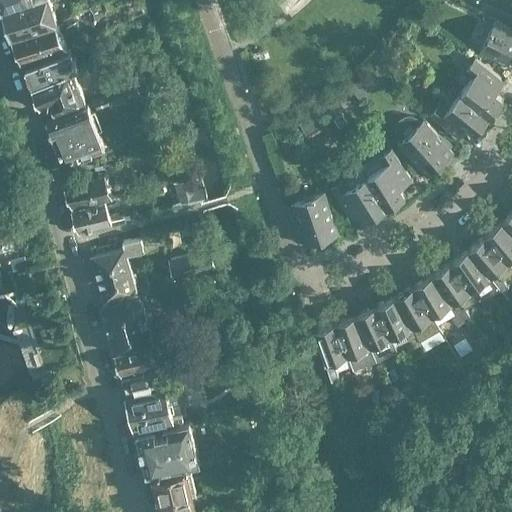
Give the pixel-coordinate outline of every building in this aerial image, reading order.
[(30,0),(0,0),(0,3),(2,9),(30,0)] [(50,0),(30,0),(2,9),(10,36),(57,22),(50,0)] [(511,66),(511,27),(495,19),(480,50),(511,66)] [(66,49),(57,23),(11,38),(21,64),(66,49)] [(31,86),(73,70),(77,68),(73,58),(61,63),(57,55),(24,68),(31,86)] [(495,92),(504,81),(475,58),(466,69),(474,76),(460,92),(489,115),(503,97),(495,92)] [(85,101),(73,71),(73,70),(31,86),(40,107),(50,103),(54,114),(85,101)] [(489,115),(460,92),(446,109),(439,103),(430,113),(459,137),(467,126),(475,132),(489,115)] [(105,145),(99,132),(103,130),(95,112),(91,114),(87,104),(45,121),(56,147),(61,159),(65,161),(105,145)] [(300,120),(308,133),(325,123),(317,110),(300,120)] [(453,152),(423,119),(397,142),(427,175),(453,152)] [(131,158),(129,148),(111,153),(114,163),(131,158)] [(411,179),(391,148),(379,155),(385,163),(366,175),(386,206),(405,195),(400,187),(411,179)] [(112,196),(105,172),(68,182),(65,186),(72,207),(112,196)] [(386,206),(366,175),(348,187),(343,178),(331,186),(351,218),(362,210),(367,218),(386,206)] [(338,233),(324,191),(291,202),(305,244),(338,233)] [(108,216),(103,200),(72,210),(78,230),(111,222),(110,221),(119,218),(117,213),(108,216)] [(511,210),(502,221),(511,231),(511,210)] [(511,231),(502,221),(485,235),(508,261),(511,257),(511,231)] [(496,271),(508,261),(485,235),(468,248),(502,292),(508,288),(496,271)] [(130,267),(126,253),(144,249),(140,236),(122,241),(123,245),(91,254),(98,277),(130,267)] [(214,266),(208,248),(170,259),(175,277),(214,266)] [(502,292),(468,248),(451,262),(471,290),(484,281),(496,297),(502,292)] [(459,299),(471,290),(451,262),(433,274),(463,320),(469,316),(459,299)] [(137,290),(130,267),(98,277),(104,299),(137,290)] [(463,320),(433,274),(414,285),(432,315),(445,307),(456,324),(463,320)] [(432,315),(414,285),(395,295),(421,344),(428,340),(419,323),(432,315)] [(152,342),(146,321),(139,294),(101,305),(114,352),(152,342)] [(421,344),(395,295),(376,305),(390,337),(405,330),(414,348),(421,344)] [(390,337),(376,305),(356,314),(377,365),(384,362),(376,343),(390,337)] [(377,365),(356,314),(336,322),(348,355),(362,349),(370,368),(377,365)] [(352,365),(348,355),(336,322),(314,329),(331,381),(339,378),(337,370),(352,365)] [(155,369),(149,346),(115,355),(120,374),(134,370),(135,375),(155,369)] [(159,387),(155,372),(122,381),(127,396),(159,387)] [(174,420),(165,386),(159,387),(127,396),(126,396),(126,397),(127,397),(136,428),(134,429),(135,430),(174,420)] [(259,397),(257,388),(244,391),(246,400),(259,397)] [(199,461),(189,421),(188,420),(160,428),(162,432),(153,435),(152,430),(136,434),(146,475),(199,461)] [(191,493),(186,470),(153,478),(158,500),(191,493)] [(195,511),(191,493),(158,500),(160,511),(195,511)]
